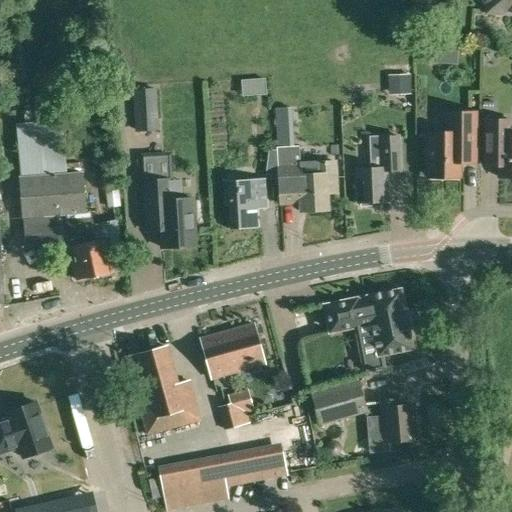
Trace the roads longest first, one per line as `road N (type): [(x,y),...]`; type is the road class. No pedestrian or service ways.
road 1 (secondary): [(0,353),(253,282),(370,258),(452,252)]
road 2 (unclassified): [(467,511),(452,252)]
